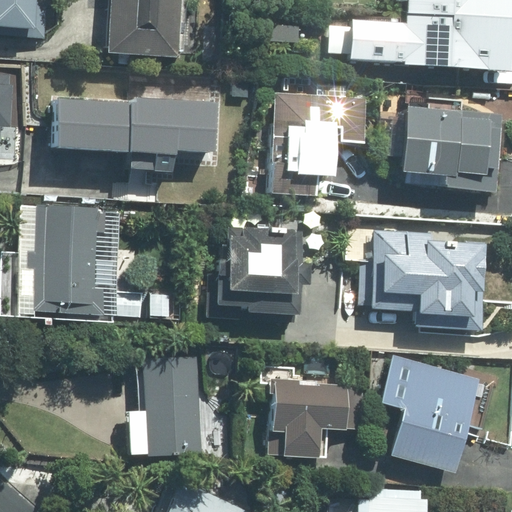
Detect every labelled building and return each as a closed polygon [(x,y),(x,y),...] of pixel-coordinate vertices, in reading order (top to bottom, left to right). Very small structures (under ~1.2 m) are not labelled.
[(0,0),(0,34),(25,35),(26,0),(0,0)] [(172,0),(99,0),(96,59),(169,63),(172,0)] [(343,61),(392,63),(392,69),(483,73),(486,0),(394,0),(393,25),(345,23),(344,30),(322,29),(321,55),(343,56),(343,61)] [(320,148),(356,151),(360,106),(269,98),(260,191),(306,195),(307,182),(317,183),(320,148)] [(41,152),(116,155),(115,171),(164,173),(165,157),(205,159),(207,107),(43,100),(41,152)] [(495,120),(484,120),(452,120),(452,110),(392,109),(392,179),(402,179),(402,189),(430,190),(430,197),(495,197),(495,120)] [(0,320),(10,321),(108,318),(171,321),(172,290),(131,288),(133,250),(112,249),(114,211),(12,205),(9,254),(0,253),(0,320)] [(289,321),(291,255),(322,256),(323,223),(291,223),(222,221),(221,241),(211,241),(210,275),(199,274),(198,319),(289,321)] [(479,245),(463,245),(463,235),(366,233),(366,267),(355,266),(354,311),(404,312),(404,332),(477,333),(479,245)] [(135,351),(134,456),(189,457),(190,351),(135,351)] [(441,481),(459,426),(476,432),(490,392),(469,385),(384,357),(367,407),(392,415),(377,461),(441,481)] [(320,460),(322,432),(333,433),(336,385),(291,382),(292,366),(256,363),(255,379),(254,388),(264,389),(259,460),(311,463),(312,459),(320,460)] [(162,511),(234,511),(173,486),(162,511)] [(416,511),(417,502),(353,499),(351,511),(416,511)]
